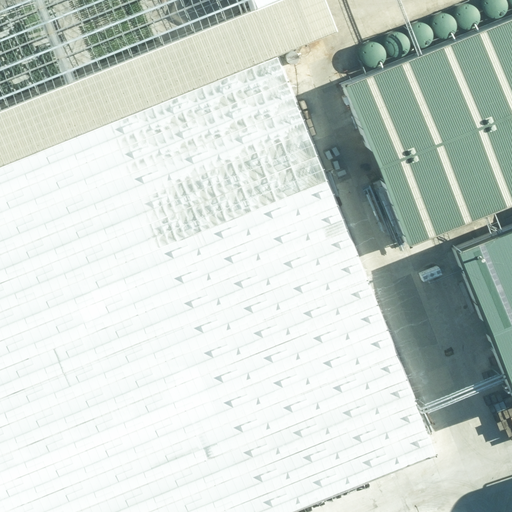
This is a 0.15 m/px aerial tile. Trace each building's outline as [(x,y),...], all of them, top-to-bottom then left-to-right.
[(0,0),(0,160),(270,53),(248,0),(0,0)] [(320,0),(248,0),(270,53),(332,29),(320,0)] [(511,17),(328,93),(392,247),(511,197),(511,17)] [(0,511),(290,511),(431,456),(270,53),(0,160),(0,511)] [(511,257),(428,288),(471,411),(511,396),(511,257)]
